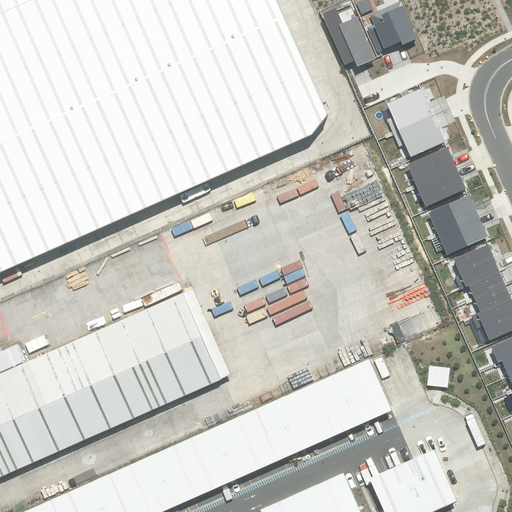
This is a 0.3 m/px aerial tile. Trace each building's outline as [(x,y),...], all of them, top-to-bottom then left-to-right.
[(47,0),(0,0),(0,20),(18,13),(47,0)] [(0,278),(317,139),(334,120),(279,0),(47,0),(18,13),(0,20),(0,278)] [(374,25),(367,27),(378,52),(401,42),(402,45),(417,39),(401,1),(370,14),(374,25)] [(336,8),(323,13),(346,65),(355,61),(358,66),(375,59),(357,17),(342,23),(336,8)] [(387,104),(399,131),(435,116),(424,88),(387,104)] [(399,131),(410,157),(446,142),(435,116),(399,131)] [(407,164),(417,186),(458,169),(448,146),(407,164)] [(417,186),(426,207),(466,189),(458,169),(417,186)] [(428,214),(437,234),(477,216),(469,196),(428,214)] [(437,234),(446,254),(486,237),(477,216),(437,234)] [(455,277),(460,289),(469,285),(500,272),(488,244),(454,259),(460,274),(455,277)] [(475,299),(506,285),(500,272),(469,285),(475,299)] [(480,312),(511,298),(506,285),(475,299),(480,312)] [(0,368),(0,471),(227,372),(189,286),(0,368)] [(489,340),(511,330),(511,300),(511,298),(480,312),(472,315),(478,329),(483,326),(489,340)] [(511,338),(491,348),(498,362),(502,360),(511,355),(511,338)] [(509,376),(511,374),(511,355),(502,360),(509,376)] [(4,511),(156,511),(389,411),(365,356),(4,511)] [(451,366),(430,363),(427,384),(448,386),(451,366)] [(372,475),(388,511),(425,511),(458,498),(435,447),(372,475)] [(262,507),(264,511),(365,511),(346,469),(262,507)]
